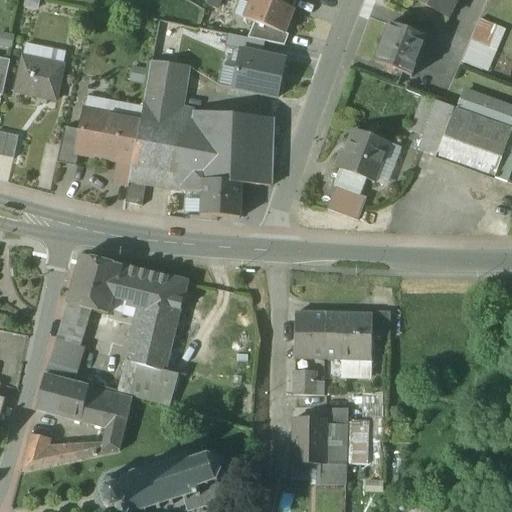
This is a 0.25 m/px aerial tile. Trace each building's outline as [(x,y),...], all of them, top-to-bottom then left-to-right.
[(24,0),(23,9),(37,12),(39,0),(24,0)] [(206,0),(205,4),(218,9),(221,0),(206,0)] [(268,0),(250,0),(249,5),(243,19),(254,23),(284,35),(284,34),(294,10),(284,6),(268,0)] [(412,0),(448,18),(449,16),(443,13),(449,0),(412,0)] [(449,0),(443,13),(449,16),(456,0),(449,0)] [(234,15),(243,19),(249,5),(239,1),(234,15)] [(471,40),(491,49),(500,28),(480,19),(471,40)] [(264,42),(284,46),(288,36),(284,34),(284,35),(254,23),(248,39),(264,42)] [(374,63),(411,77),(426,39),(389,24),(374,63)] [(0,32),(0,47),(11,50),(14,36),(0,32)] [(228,34),(225,47),(239,51),(261,55),(264,42),(248,39),(236,36),(228,34)] [(461,62),(482,71),(491,50),(471,41),(461,62)] [(21,60),(23,61),(60,68),(62,68),(65,53),(24,45),(21,60)] [(225,47),(217,86),(231,89),(239,51),(225,47)] [(239,51),(231,89),(277,98),(285,61),(261,55),(239,51)] [(0,95),(2,96),(10,61),(0,59),(0,95)] [(17,94),(54,102),(60,68),(23,61),(17,94)] [(151,63),(143,103),(179,110),(187,68),(177,66),(151,63)] [(132,67),(129,83),(142,85),(145,70),(132,67)] [(457,110),(511,130),(511,128),(511,108),(482,98),(482,99),(464,92),(457,110)] [(87,97),(84,111),(140,121),(142,108),(87,97)] [(409,132),(422,137),(435,102),(422,97),(409,132)] [(417,151),(436,158),(454,109),(435,102),(422,137),(417,151)] [(195,113),(179,110),(143,103),(142,108),(140,121),(133,157),(129,182),(146,185),(180,192),(183,174),(195,113)] [(457,110),(454,109),(436,158),(494,179),(501,158),(506,145),(511,130),(457,110)] [(119,162),(120,162),(121,155),(133,157),(140,121),(84,111),(81,131),(77,154),(78,154),(105,159),(105,158),(118,160),(118,162),(119,162)] [(272,120),(195,113),(183,174),(241,186),(270,187),(272,120)] [(56,163),(75,167),(78,154),(77,154),(81,131),(64,128),(56,163)] [(335,168),(340,170),(366,180),(369,181),(375,164),(380,166),(388,144),(353,131),(345,152),(342,151),(335,168)] [(0,157),(13,160),(18,137),(0,132),(0,157)] [(375,164),(369,181),(386,188),(401,149),(388,144),(380,166),(375,164)] [(511,147),(506,145),(501,158),(511,162),(511,147)] [(115,184),(128,186),(129,182),(133,157),(121,155),(120,162),(119,162),(115,184)] [(511,162),(501,158),(494,179),(507,184),(511,171),(511,162)] [(360,196),(366,180),(340,170),(334,187),(336,187),(359,196),(360,196)] [(200,217),(240,219),(241,186),(183,174),(180,192),(201,194),(201,199),(200,214),(200,217)] [(142,207),(146,185),(129,182),(128,186),(125,203),(142,207)] [(327,210),(358,222),(366,199),(360,196),(359,196),(336,187),(327,210)] [(200,214),(201,199),(185,198),(184,213),(200,214)] [(139,271),(121,267),(80,256),(67,304),(86,310),(107,315),(108,313),(112,299),(115,289),(133,293),(139,271)] [(187,283),(139,271),(133,293),(143,296),(139,310),(178,319),(187,283)] [(133,293),(115,289),(112,299),(126,302),(125,307),(139,310),(143,296),(133,293)] [(112,299),(108,313),(137,320),(139,310),(125,307),(126,302),(112,299)] [(86,310),(67,304),(62,320),(55,344),(76,349),(76,347),(82,325),(86,310)] [(370,336),(388,337),(388,307),(371,307),(370,316),(370,336)] [(178,319),(139,310),(137,320),(130,348),(168,358),(178,319)] [(296,358),(324,358),(325,336),(370,336),(370,316),(297,315),(296,358)] [(369,359),(370,336),(325,336),(324,358),(341,359),(369,359)] [(76,349),(55,344),(46,374),(74,382),(84,349),(76,347),(76,349)] [(168,358),(130,348),(127,362),(164,373),(168,358)] [(368,376),(369,359),(341,359),(340,375),(368,376)] [(164,373),(127,362),(126,362),(118,393),(168,407),(177,376),(164,373)] [(297,396),(316,396),(316,372),(298,372),(297,396)] [(104,438),(122,442),(133,400),(45,377),(44,376),(35,411),(106,429),(104,438)] [(324,421),(348,422),(349,409),(325,409),(324,421)] [(293,463),(323,464),(324,421),(294,420),(293,463)] [(323,464),(347,465),(348,422),(324,421),(323,464)] [(351,465),(367,465),(368,422),(352,422),(351,465)] [(19,473),(95,458),(94,446),(48,449),(50,439),(29,435),(19,473)] [(102,445),(94,446),(95,458),(119,454),(122,442),(104,438),(102,445)] [(137,511),(142,511),(141,511),(145,511),(145,509),(156,506),(157,510),(160,510),(159,505),(169,502),(170,507),(173,506),(172,501),(182,498),(187,511),(193,511),(223,502),(217,484),(218,483),(216,481),(220,473),(223,473),(223,470),(220,470),(217,463),(220,461),(218,458),(216,460),(208,457),(208,454),(206,454),(205,457),(198,459),(197,456),(194,458),(194,460),(190,462),(189,459),(187,454),(184,455),(185,459),(176,462),(174,458),(172,458),(172,460),(161,463),(160,462),(157,463),(159,467),(149,470),(148,466),(144,467),(146,471),(135,474),(134,470),(131,471),(132,475),(119,479),(118,475),(115,476),(115,478),(113,477),(107,479),(104,485),(106,491),(100,493),(105,511),(110,511),(116,510),(116,511),(137,511)] [(292,483),(346,485),(347,465),(323,464),(293,463),(292,483)]
